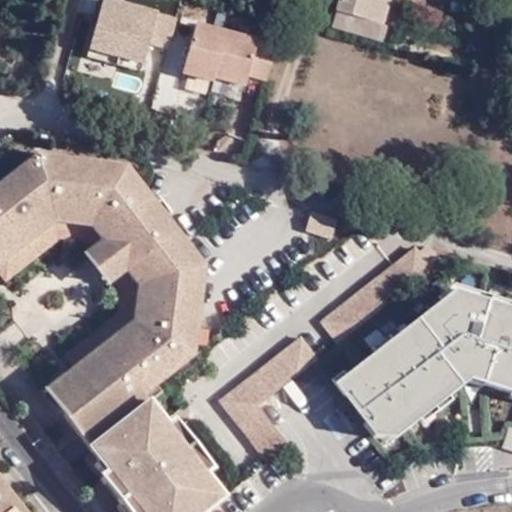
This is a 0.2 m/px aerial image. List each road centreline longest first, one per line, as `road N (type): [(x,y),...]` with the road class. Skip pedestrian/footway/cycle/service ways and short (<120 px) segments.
road 1 (unknown): [(407,238),(196,392)]
road 2 (residential): [(511,488),(370,511),(310,492),(284,511)]
road 3 (residential): [(76,511),(0,410)]
